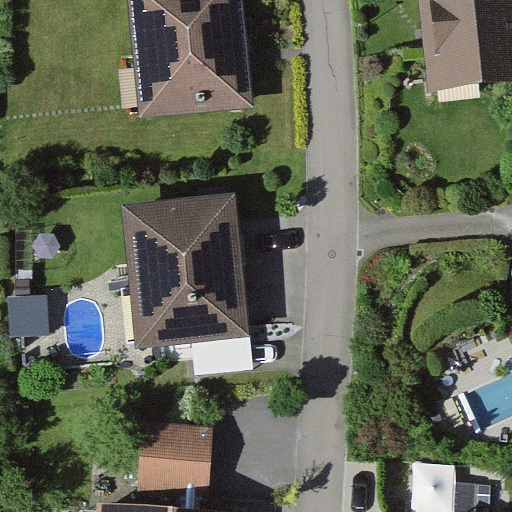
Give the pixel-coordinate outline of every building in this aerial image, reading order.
[(245,0),(128,0),(139,121),(256,111),(245,0)] [(511,0),(418,0),(429,96),(511,86),(511,0)] [(238,200),(122,211),(136,354),(252,343),(238,200)] [(50,297),(9,299),(12,339),(52,337),(50,297)] [(145,423),(145,498),(216,498),(216,424),(145,423)] [(455,511),(498,511),(500,486),(456,486),(455,511)]
